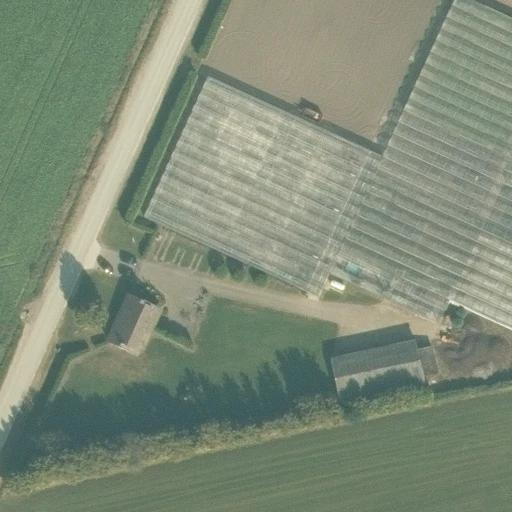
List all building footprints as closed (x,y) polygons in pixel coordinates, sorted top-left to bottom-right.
[(511,20),(466,0),(455,0),(383,159),(210,78),(143,220),(318,300),(329,275),(384,301),(439,326),(449,302),(511,330),(511,20)] [(418,42),(431,12),(403,0),(252,0),(347,41),(350,34),(361,39),(369,21),(418,42)] [(389,107),(402,75),(240,7),(217,63),(346,117),(352,102),(355,103),(359,94),(389,107)] [(158,312),(129,298),(108,344),(137,357),(158,312)] [(425,385),(416,344),(331,362),(340,404),(425,385)]
